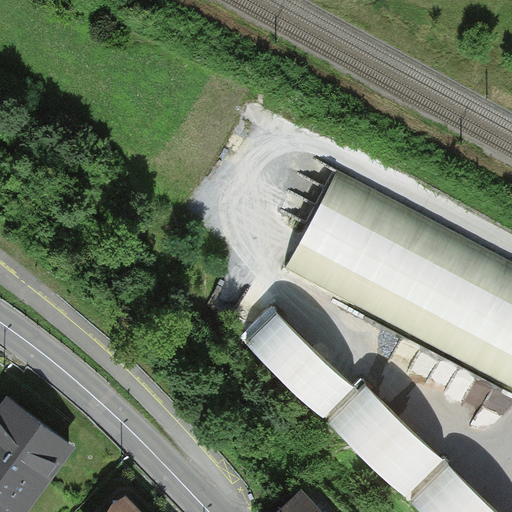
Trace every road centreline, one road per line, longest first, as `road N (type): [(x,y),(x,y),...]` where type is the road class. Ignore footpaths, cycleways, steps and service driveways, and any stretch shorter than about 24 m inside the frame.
road 1 (unknown): [(2,60),(262,209)]
road 2 (primary): [(0,323),(99,400),(210,511)]
